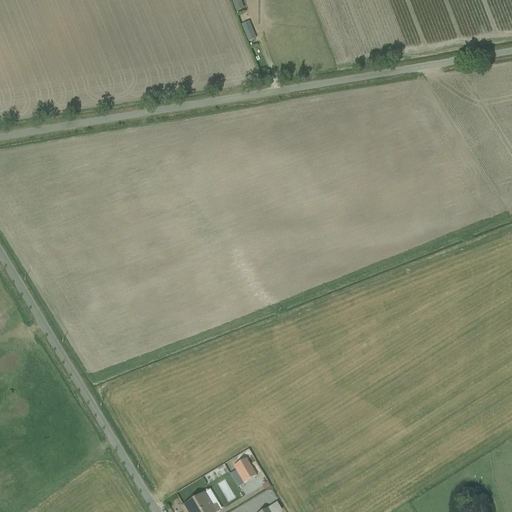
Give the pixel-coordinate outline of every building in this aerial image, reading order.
[(250,0),(244,2),(247,12),(253,10),(250,0)] [(251,25),(260,43),(267,39),(258,22),(251,25)] [(247,470),(243,472),(249,485),(269,476),(260,456),(244,463),(247,470)] [(182,511),(218,511),(208,491),(180,506),(182,511)] [(296,511),(290,501),(269,511),(296,511)]
